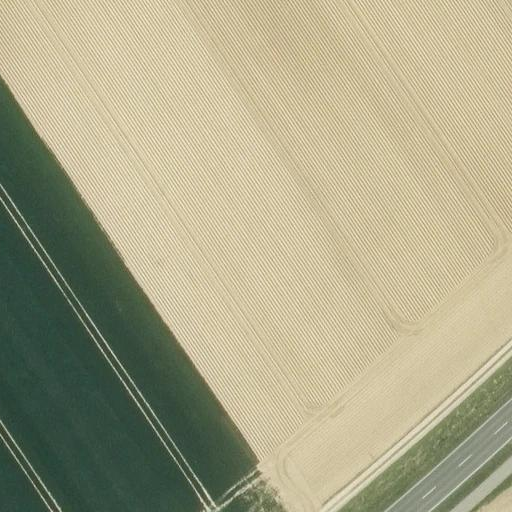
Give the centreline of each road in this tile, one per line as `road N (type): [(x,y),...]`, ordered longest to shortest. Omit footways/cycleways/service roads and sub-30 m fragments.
road 1 (track): [(328,511),(511,348)]
road 2 (secondary): [(406,511),(511,417)]
